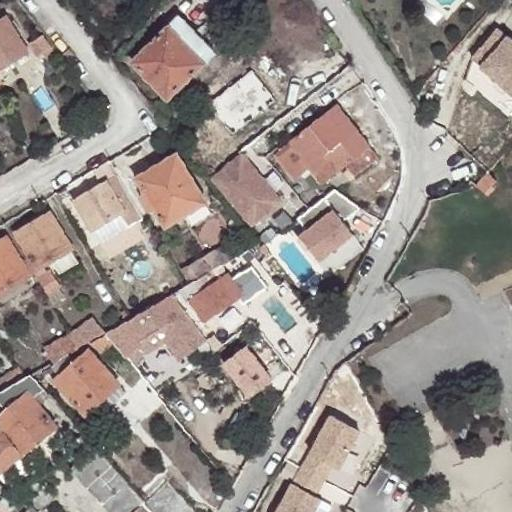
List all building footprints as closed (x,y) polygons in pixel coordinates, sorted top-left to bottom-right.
[(0,69),(29,52),(6,14),(0,17),(0,69)] [(167,27),(203,64),(214,53),(178,16),(167,27)] [(481,64),(509,31),(500,23),(472,56),(481,64)] [(168,98),(203,64),(167,27),(132,61),(168,98)] [(511,33),(509,31),(481,64),(511,90),(511,33)] [(54,46),(47,36),(32,46),(39,57),(45,53),(54,46)] [(51,61),(61,54),(54,46),(45,53),(51,61)] [(355,71),(351,65),(346,70),(349,76),(355,71)] [(309,165),(324,184),(347,167),(355,177),(366,169),(358,159),(370,150),(337,107),(277,151),(296,175),(309,165)] [(137,178),(150,200),(165,224),(204,202),(176,155),(137,178)] [(224,164),(205,177),(223,200),(240,187),(224,164)] [(142,217),(116,173),(72,199),(91,231),(95,228),(122,213),(125,211),(132,222),(142,217)] [(477,186),(488,195),(494,187),(492,185),(497,180),(489,173),(477,186)] [(145,202),(150,200),(137,178),(132,181),(145,202)] [(340,222),(357,209),(334,189),(294,219),(303,231),(323,257),(333,270),(361,249),(340,222)] [(15,231),(30,255),(37,267),(41,265),(51,260),(71,249),(49,211),(15,231)] [(122,213),(95,228),(102,241),(129,225),(122,213)] [(260,250),(265,256),(269,253),(275,233),(271,228),(260,238),(256,231),(250,236),(255,241),(260,250)] [(323,257),(303,231),(295,237),(315,263),(323,257)] [(28,274),(20,261),(6,237),(0,240),(0,291),(28,275),(28,274)] [(231,239),(215,248),(224,261),(238,253),(231,239)] [(180,269),(188,282),(219,264),(224,261),(215,248),(180,269)] [(224,261),(219,264),(228,275),(253,261),(245,248),(238,253),(224,261)] [(78,261),(71,249),(51,260),(59,272),(78,261)] [(30,255),(25,258),(33,270),(37,267),(30,255)] [(33,270),(25,258),(20,261),(28,274),(32,271),(33,270)] [(188,282),(181,285),(181,286),(203,319),(209,315),(238,296),(240,294),(228,275),(219,264),(188,282)] [(37,267),(33,270),(32,271),(37,279),(46,273),(41,265),(37,267)] [(46,273),(37,279),(47,294),(58,286),(49,272),(46,273)] [(183,310),(194,325),(203,319),(181,286),(169,292),(183,310)] [(122,320),(133,337),(136,342),(156,329),(183,310),(169,292),(160,297),(157,299),(129,316),(124,319),(122,320)] [(238,296),(209,315),(216,327),(245,307),(238,296)] [(124,309),(118,312),(122,320),(124,319),(129,316),(124,309)] [(176,357),(204,336),(194,325),(183,310),(156,329),(176,357)] [(91,316),(70,333),(78,346),(101,332),(91,316)] [(111,340),(117,347),(133,337),(122,320),(104,330),(104,332),(111,340)] [(99,352),(111,340),(104,332),(89,341),(99,352)] [(78,346),(70,333),(45,346),(53,361),(68,352),(78,346)] [(121,352),(136,342),(133,337),(117,347),(121,352)] [(86,348),(74,359),(58,374),(53,378),(83,412),(93,403),(100,411),(124,389),(86,348)] [(53,361),(49,363),(58,374),(74,359),(68,352),(53,361)] [(26,377),(19,365),(8,372),(15,383),(26,377)] [(0,376),(0,391),(15,383),(8,372),(0,376)] [(15,383),(0,391),(0,402),(4,407),(27,388),(37,403),(48,394),(31,374),(26,377),(15,383)] [(27,388),(4,407),(0,411),(0,426),(22,452),(55,425),(37,403),(27,388)] [(360,434),(328,416),(292,484),(316,497),(332,468),(341,469),(360,434)] [(66,439),(55,425),(22,452),(33,467),(66,439)] [(0,426),(0,471),(22,452),(0,426)] [(71,443),(83,457),(94,446),(83,433),(71,443)] [(71,468),(105,507),(128,485),(94,446),(83,457),(71,468)] [(144,502),(152,511),(195,511),(196,511),(167,480),(144,502)] [(316,497),(292,484),(276,511),(313,511),(320,500),(316,497)] [(152,511),(144,502),(128,485),(105,507),(99,511),(152,511)] [(0,499),(0,511),(5,511),(17,502),(8,492),(0,499)]
